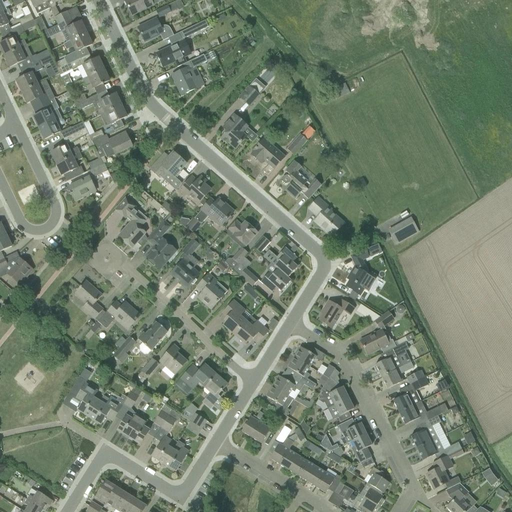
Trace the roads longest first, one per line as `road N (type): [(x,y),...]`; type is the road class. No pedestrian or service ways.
road 1 (residential): [(297,317),(324,259),(154,100),(100,0)]
road 2 (residential): [(411,490),(408,468),(351,359),(297,317)]
road 3 (residential): [(254,384),(124,263),(103,254)]
